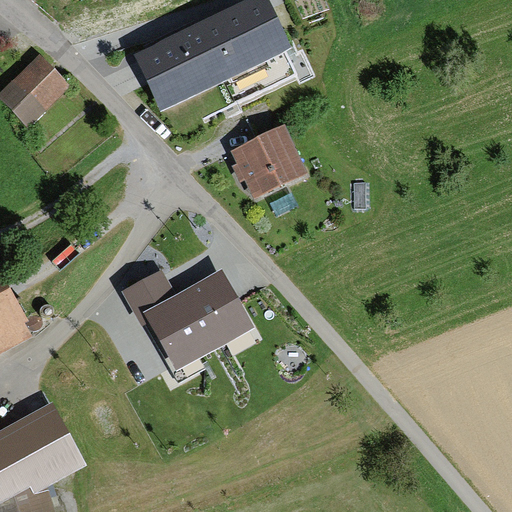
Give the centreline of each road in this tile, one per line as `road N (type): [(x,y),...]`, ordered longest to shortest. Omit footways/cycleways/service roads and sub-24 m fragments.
road 1 (residential): [(286,284),(104,94),(0,1)]
road 2 (track): [(481,511),(286,284)]
